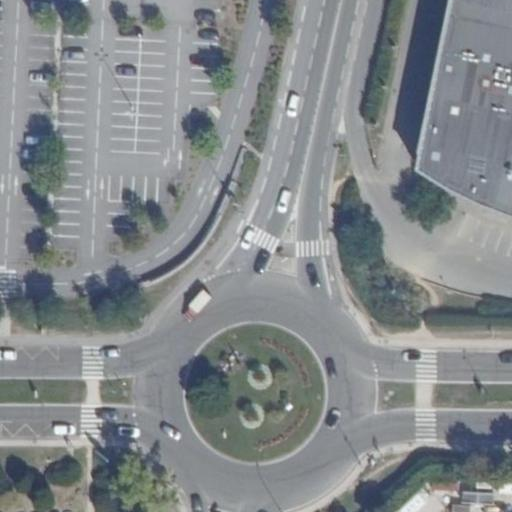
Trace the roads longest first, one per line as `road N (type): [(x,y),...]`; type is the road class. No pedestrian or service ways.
road 1 (primary): [(334,438),(382,424),(511,425)]
road 2 (primary): [(0,421),(172,428)]
road 3 (primary): [(343,0),(303,164)]
road 4 (primary): [(166,363),(0,364)]
road 5 (primary): [(511,364),(346,361)]
road 6 (primary): [(314,315),(303,164)]
road 7 (primary): [(303,164),(279,199),(242,295)]
